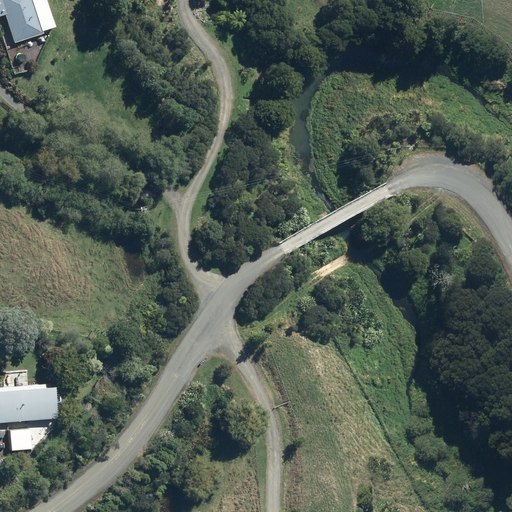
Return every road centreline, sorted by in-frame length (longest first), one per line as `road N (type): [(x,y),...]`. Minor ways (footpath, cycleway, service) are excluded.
road 1 (unclassified): [(57,511),(142,427),(214,312),(282,249),(428,176),(481,196),(511,245)]
road 2 (track): [(280,511),(273,411),(256,368),(196,283),(181,232),(188,188),(227,108),(229,77),(190,0)]
